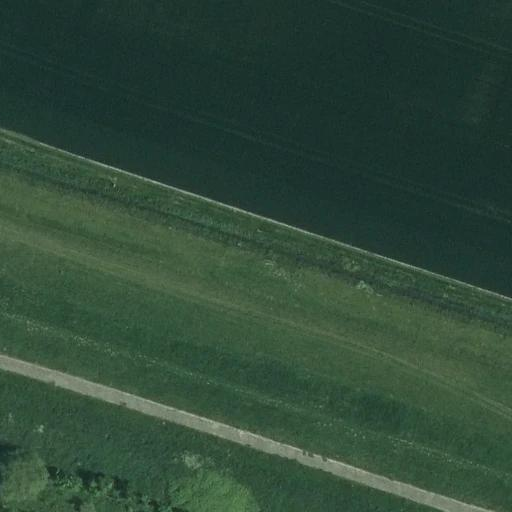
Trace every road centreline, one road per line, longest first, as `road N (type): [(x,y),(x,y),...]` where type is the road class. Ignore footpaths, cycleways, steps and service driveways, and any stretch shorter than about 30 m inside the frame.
road 1 (track): [(0,256),(511,431)]
road 2 (track): [(511,477),(0,308)]
road 3 (track): [(0,145),(511,312)]
road 4 (track): [(0,183),(511,348)]
